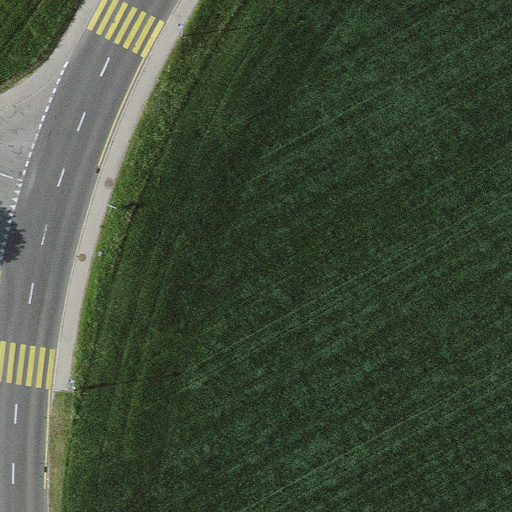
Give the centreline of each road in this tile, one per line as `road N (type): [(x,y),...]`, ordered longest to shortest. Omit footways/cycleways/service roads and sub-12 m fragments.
road 1 (tertiary): [(54,190),(20,360),(15,511)]
road 2 (tertiary): [(138,0),(54,190)]
